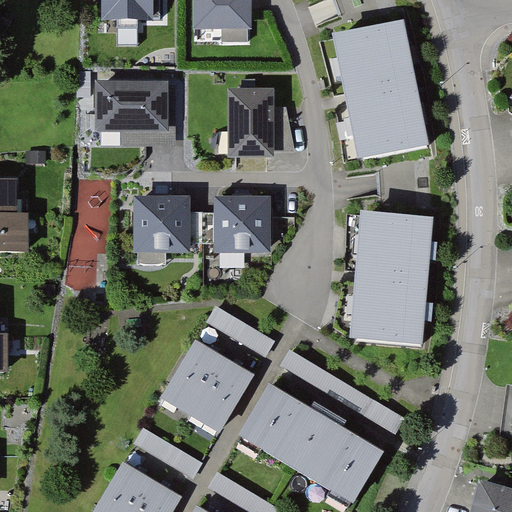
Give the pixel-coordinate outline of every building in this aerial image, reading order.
[(165,26),(165,0),(103,0),(103,25),(165,26)] [(199,0),(199,33),(258,34),(258,0),(199,0)] [(361,163),(431,149),(405,23),(335,38),(361,163)] [(175,133),(176,84),(100,82),(99,131),(175,133)] [(280,158),(280,90),(233,90),(233,132),(218,132),(218,159),(280,158)] [(21,182),(0,182),(0,257),(33,257),(33,216),(22,216),(21,182)] [(276,253),(276,197),(221,197),(221,252),(276,253)] [(197,202),(142,201),(141,254),(196,255),(197,202)] [(353,345),(425,349),(434,220),(361,215),(353,345)] [(278,342),(218,306),(161,399),(220,435),(278,342)] [(0,336),(0,370),(12,370),(11,336),(0,336)] [(243,441),(357,504),(406,417),(292,353),(243,441)] [(171,511),(200,466),(144,431),(93,511),(171,511)] [(278,511),(218,478),(198,511),(278,511)] [(511,511),(511,491),(484,483),(475,511),(511,511)]
